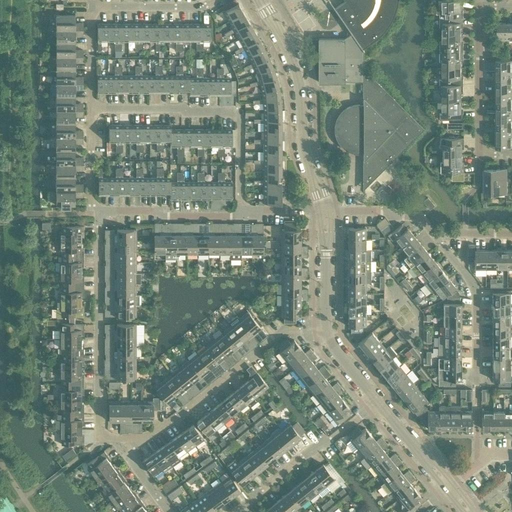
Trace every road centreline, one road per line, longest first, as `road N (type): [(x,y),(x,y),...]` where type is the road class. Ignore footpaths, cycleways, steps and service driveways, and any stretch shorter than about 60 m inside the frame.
road 1 (residential): [(136,439),(101,440),(93,213)]
road 2 (residential): [(240,216),(239,112),(91,111)]
road 3 (residential): [(476,465),(475,286),(434,239)]
road 4 (tertiary): [(325,217),(303,148),(294,65),(259,0)]
road 5 (residential): [(136,439),(153,434),(283,331),(324,330)]
road 6 (residential): [(237,511),(377,402)]
road 7 (residential): [(478,155),(479,7)]
road 8 (residential): [(240,216),(93,213)]
road 9 (residential): [(90,12),(206,11),(225,0)]
